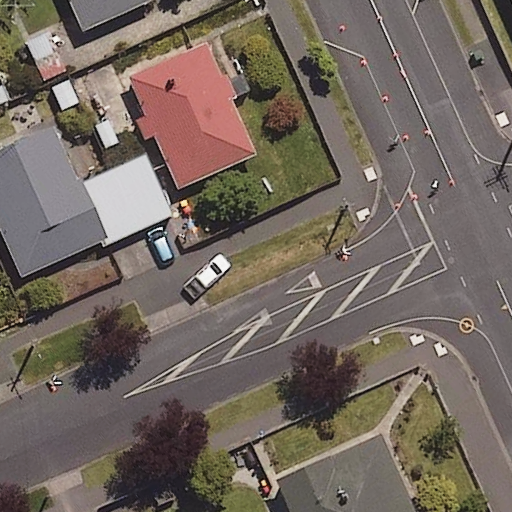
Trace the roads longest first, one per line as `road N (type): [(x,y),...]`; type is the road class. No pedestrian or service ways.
road 1 (residential): [(0,451),(477,237)]
road 2 (residential): [(477,237),(371,0)]
